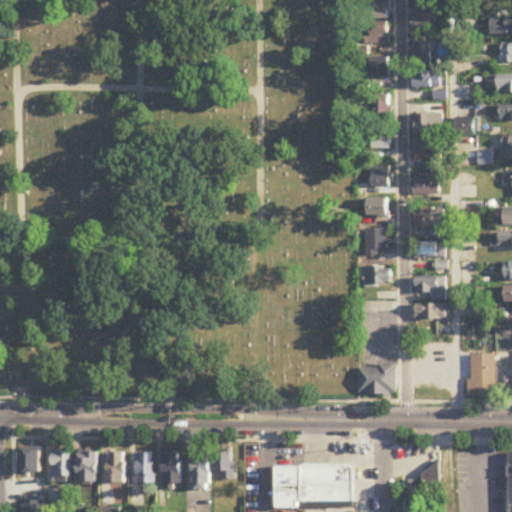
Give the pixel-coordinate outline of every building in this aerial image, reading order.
[(390,21),(390,2),(364,2),(364,21),(390,21)] [(437,21),(437,10),(413,10),(413,30),(430,30),(430,21),(437,21)] [(500,37),(511,36),(511,19),(500,20),(500,37)] [(388,45),(388,24),(367,24),(367,45),(388,45)] [(414,64),(432,64),(432,43),(414,43),(414,64)] [(390,61),(372,61),(372,77),(390,77),(390,61)] [(415,89),(434,89),(434,72),(415,72),(415,89)] [(498,94),(511,93),(511,76),(498,77),(498,94)] [(372,116),(391,116),(391,97),(372,97),(372,116)] [(501,123),(511,122),(511,107),(501,108),(501,123)] [(434,135),(434,115),(415,115),(415,135),(434,135)] [(457,138),(477,138),(477,119),(457,119),(457,138)] [(367,150),(393,150),(393,130),(367,130),(367,150)] [(511,160),(511,138),(503,139),(503,160),(511,160)] [(416,139),(416,161),(435,161),(435,139),(416,139)] [(373,188),(390,188),(390,168),(373,168),(373,188)] [(440,175),(414,175),(414,197),(440,197),(440,175)] [(390,200),(369,200),(369,219),(390,219),(390,200)] [(446,210),(416,210),(416,231),(446,231),(446,210)] [(389,231),(367,231),(367,254),(389,254),(389,231)] [(511,252),(511,234),(492,235),(492,252),(511,252)] [(448,244),(418,244),(418,259),(448,259),(448,244)] [(365,268),(365,290),(392,290),(392,268),(365,268)] [(434,295),(434,301),(447,301),(447,279),(416,279),(416,295),(434,295)] [(450,306),(416,306),(416,322),(450,322),(450,306)] [(498,400),(498,356),(470,356),(470,400),(498,400)] [(360,368),(380,368),(380,363),(396,363),(396,370),(397,370),(397,391),(390,391),(390,395),(368,395),(368,391),(360,391),(360,368)] [(24,489),(43,489),(43,454),(24,454),(24,489)] [(73,454),(54,454),(54,485),(73,485),(73,454)] [(99,485),(99,455),(80,455),(80,485),(99,485)] [(127,485),(127,455),(109,455),(109,485),(127,485)] [(212,494),(212,455),(196,455),(196,494),(212,494)] [(155,456),(139,456),(139,485),(155,485),(155,456)] [(182,488),(182,456),(164,456),(164,488),(182,488)] [(237,482),(237,456),(219,456),(219,482),(237,482)] [(354,469),(301,469),(301,509),(354,509),(354,469)] [(441,484),(440,470),(423,471),(424,486),(441,484)] [(432,511),(432,488),(410,489),(410,511),(432,511)]
